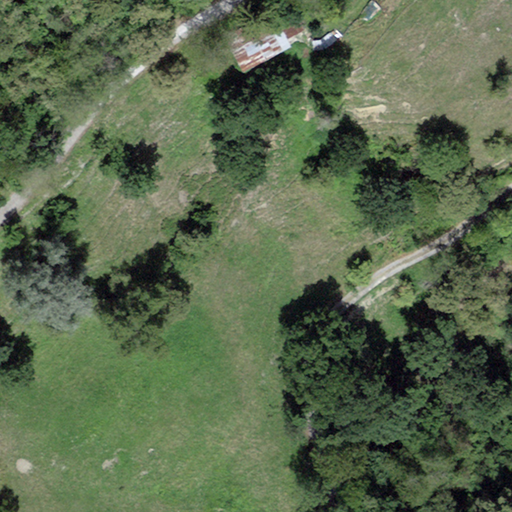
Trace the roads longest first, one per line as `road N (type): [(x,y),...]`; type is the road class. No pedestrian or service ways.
road 1 (track): [(338,511),(308,410),(303,364),(317,338),(347,298),(394,262),(511,198)]
road 2 (unclassified): [(0,216),(125,76),(233,0)]
